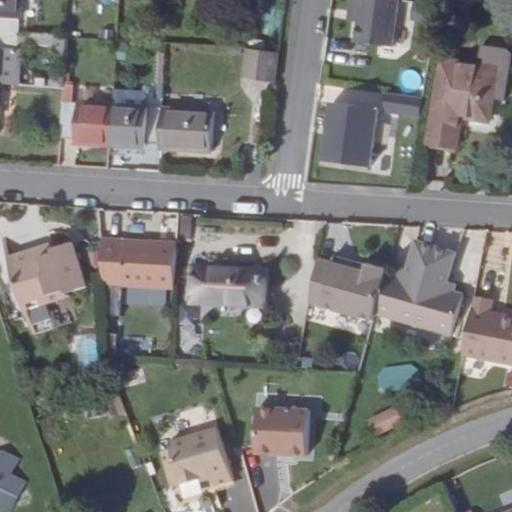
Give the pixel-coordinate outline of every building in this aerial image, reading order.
[(0,0),(0,35),(27,37),(29,38),(31,0),(0,0)] [(394,44),(398,0),(348,0),(347,18),(355,19),(353,41),(394,44)] [(0,85),(12,86),(29,87),(29,52),(27,52),(27,37),(0,35),(0,85)] [(242,48),(241,79),(276,81),(277,50),(242,48)] [(511,59),(495,58),(493,76),(447,69),(435,153),(465,157),(469,126),(496,130),(499,108),(511,110),(511,59)] [(0,137),(10,138),(12,86),(0,85),(0,137)] [(373,162),(379,103),(329,97),(322,157),(373,162)] [(85,141),(84,145),(121,147),(123,108),(73,104),(72,141),(85,141)] [(157,145),(172,146),(174,111),(123,108),(121,147),(156,149),(157,145)] [(223,152),(225,114),(174,111),(172,146),(172,150),(223,152)] [(180,248),(128,245),(126,287),(177,290),(180,248)] [(54,261),(53,256),(19,264),(32,311),(97,293),(86,252),(54,261)] [(329,307),(382,317),(391,270),(375,267),(374,271),(361,269),(362,265),(338,260),(329,307)] [(287,272),(205,269),(203,302),(243,303),(243,308),(268,309),(268,304),(286,304),(287,272)] [(464,338),(475,298),(402,278),(391,317),(464,338)] [(484,303),(473,361),(511,368),(511,322),(501,320),(503,307),(484,303)] [(377,367),(379,391),(414,387),(412,363),(377,367)] [(383,426),(391,440),(419,427),(411,412),(383,426)] [(319,458),(320,415),(269,414),(269,456),(289,456),(289,454),(299,454),(299,458),(319,458)] [(246,482),(231,433),(175,450),(188,489),(225,478),(227,487),(246,482)] [(0,461),(0,511),(31,501),(14,457),(0,461)]
